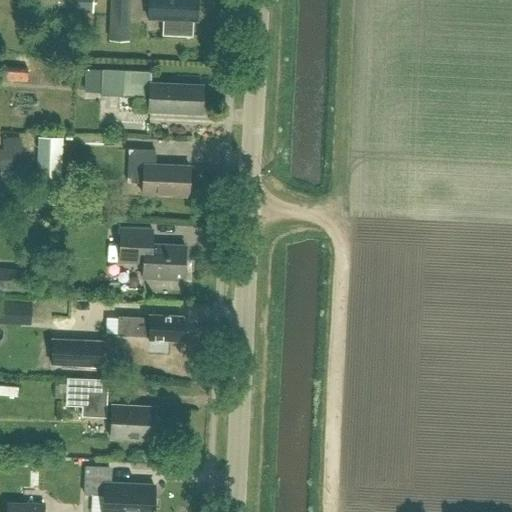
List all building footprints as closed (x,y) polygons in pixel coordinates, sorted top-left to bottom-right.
[(55,0),(55,11),(91,13),(91,0),(55,0)] [(108,0),(108,25),(128,26),(128,0),(108,0)] [(192,37),(193,21),(196,21),(197,0),(148,0),(148,18),(166,20),(165,35),(192,37)] [(201,113),(202,86),(151,83),(152,72),(101,69),(100,95),(148,97),(148,111),(201,113)] [(59,179),(61,138),(36,137),(34,177),(59,179)] [(0,172),(22,171),(20,148),(0,149),(0,172)] [(187,196),(189,166),(154,165),(155,151),(128,150),(127,182),(142,183),(141,194),(187,196)] [(184,281),(185,247),(151,245),(152,231),(120,229),(118,263),(143,264),(142,279),(184,281)] [(0,291),(23,292),(24,270),(0,269),(0,291)] [(0,301),(0,322),(30,324),(31,304),(0,301)] [(181,342),(182,318),(149,316),(149,320),(119,319),(118,337),(148,338),(148,341),(181,342)] [(102,342),(52,340),(50,365),(101,367),(102,342)] [(104,418),(106,381),(65,378),(64,406),(80,407),(80,417),(104,418)] [(155,443),(157,409),(111,407),(109,441),(155,443)] [(152,511),(154,488),(107,486),(108,470),(85,469),(83,496),(104,497),(103,511),(152,511)] [(43,511),(43,504),(5,503),(4,511),(43,511)]
